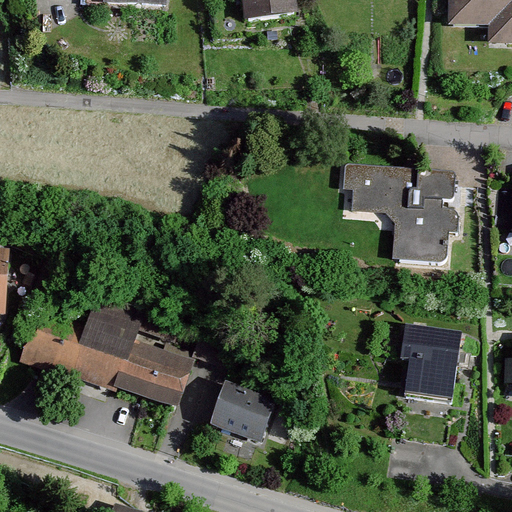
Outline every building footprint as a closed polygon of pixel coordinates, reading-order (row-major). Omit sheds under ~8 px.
[(247,0),(250,19),(295,14),(293,0),(247,0)] [(511,0),(452,0),(452,20),(492,20),(491,41),(511,41),(511,0)] [(462,179),(358,172),(355,217),(406,221),(403,269),(456,273),(462,179)] [(47,314),(30,365),(184,415),(199,370),(142,352),(153,318),(105,302),(96,330),(47,314)] [(450,399),(460,333),(407,325),(402,356),(412,358),(407,392),(450,399)] [(266,447),(279,407),(228,390),(215,430),(266,447)]
